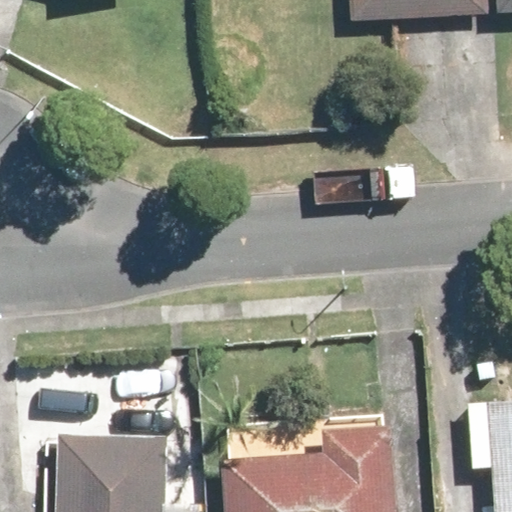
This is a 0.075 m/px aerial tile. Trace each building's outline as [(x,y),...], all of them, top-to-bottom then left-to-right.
[(480,0),(339,0),(340,28),(481,21),(480,0)] [(511,17),(511,0),(484,0),(485,19),(511,17)] [(511,511),(511,402),(476,404),(481,511),(511,511)] [(310,435),(311,456),(209,466),(211,511),(387,511),(383,428),(310,435)] [(165,511),(168,440),(47,435),(43,511),(165,511)]
